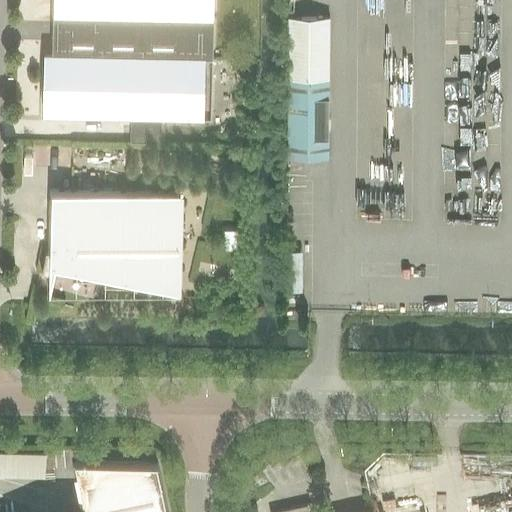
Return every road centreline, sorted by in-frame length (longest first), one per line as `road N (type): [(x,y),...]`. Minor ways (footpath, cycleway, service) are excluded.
road 1 (secondary): [(204,407),(511,410)]
road 2 (secondary): [(0,403),(204,407)]
